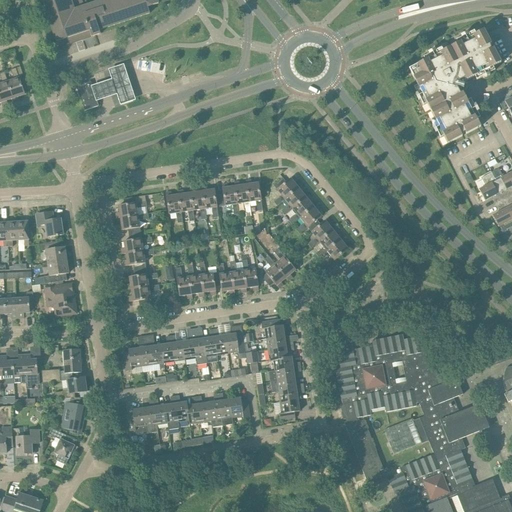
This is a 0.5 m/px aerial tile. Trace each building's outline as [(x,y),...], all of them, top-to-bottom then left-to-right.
[(103,0),(84,7),(81,0),(42,0),(58,48),(100,34),(99,30),(150,14),(148,7),(158,4),(157,0),(103,0)] [(491,45),(484,31),(409,69),(448,144),(462,137),(461,135),(465,133),(466,135),(481,127),(477,119),(480,118),(477,112),(479,111),(475,104),(474,105),(471,99),(467,101),(462,91),(464,90),(466,84),(465,82),(475,77),(477,80),(483,77),(483,79),(490,75),(489,74),(495,71),(493,67),(501,63),(493,49),(492,50),(490,46),(491,45)] [(92,86),(97,101),(118,94),(121,104),(136,99),(124,64),(109,69),(112,79),(92,86)] [(7,82),(13,97),(13,99),(14,103),(17,102),(16,101),(19,100),(18,97),(25,95),(16,69),(11,70),(14,80),(7,82)] [(7,82),(4,72),(0,73),(0,75),(3,83),(0,84),(0,97),(2,103),(3,106),(5,106),(5,105),(8,104),(7,101),(13,99),(13,97),(7,82)] [(90,82),(76,87),(84,111),(99,107),(90,82)] [(499,169),(492,172),(496,181),(506,200),(511,196),(511,189),(510,190),(509,188),(511,186),(511,172),(503,177),(499,169)] [(492,172),(481,178),(486,187),(479,190),(485,201),(494,196),(495,198),(493,199),(496,205),(506,200),(496,181),(492,172)] [(285,200),(302,186),(301,186),(299,188),(294,183),(296,182),(295,179),(296,179),(294,177),(291,179),(286,183),(283,178),(273,186),(281,196),(274,202),(277,206),(285,200)] [(246,185),(249,202),(256,201),(258,212),(263,211),(259,183),(252,184),(251,182),(249,182),(248,181),(246,181),(246,185)] [(234,183),(234,187),(237,204),(244,203),(246,213),(251,213),(249,202),(246,185),(240,186),(239,183),(237,184),(236,183),(234,183)] [(237,204),(234,187),(228,188),(227,185),(225,186),(225,184),(222,185),(223,189),(222,189),(223,194),(217,195),(219,207),(232,205),(234,215),(239,215),(237,204)] [(302,186),(285,200),(289,205),(281,211),(284,215),(292,209),(309,195),(306,198),(305,196),(302,192),(304,191),(302,189),(303,188),(302,186)] [(202,188),(202,192),(205,209),(212,208),(214,218),(219,217),(214,190),(207,191),(207,188),(204,189),(204,188),(202,188)] [(190,193),(193,211),(200,210),(202,220),(207,219),(205,209),(202,192),(195,193),(195,190),(193,190),(192,189),(190,190),(190,193)] [(178,195),(181,213),(188,211),(190,222),(195,221),(193,211),(190,193),(184,194),(183,192),(181,192),(180,191),(178,191),(178,195)] [(181,213),(178,195),(172,196),(171,194),(169,194),(169,193),(166,193),(167,197),(166,197),(169,214),(176,213),(178,224),(183,223),(181,213)] [(300,218),(300,219),(317,205),(314,207),(309,202),(312,200),(310,198),(311,197),(309,195),(292,209),(296,214),(289,220),(292,225),(300,218)] [(116,217),(116,219),(120,219),(120,218),(146,215),(145,208),(147,207),(146,202),(145,196),(123,199),(124,205),(118,206),(119,213),(117,214),(117,216),(116,217)] [(511,227),(511,211),(506,200),(496,205),(499,210),(501,209),(502,211),(493,216),(498,227),(508,222),(511,228),(511,227)] [(328,219),(325,221),(321,225),(317,220),(322,217),(317,211),(319,209),(317,207),(318,207),(317,205),(300,219),(304,224),(296,230),(300,234),(308,228),(312,233),(328,219)] [(50,221),(49,213),(36,215),(38,226),(46,225),(47,237),(63,235),(60,220),(50,221)] [(120,219),(121,225),(119,226),(119,228),(118,228),(118,231),(122,230),(122,231),(128,230),(129,235),(141,233),(139,220),(149,219),(148,214),(146,215),(120,218),(120,219)] [(330,221),(328,219),(312,233),(316,238),(308,244),(311,248),(319,242),(336,229),(336,228),(333,231),(329,226),(331,224),(329,222),(330,221)] [(28,222),(18,223),(19,241),(24,241),(25,246),(29,246),(28,222)] [(7,223),(0,223),(0,241),(3,242),(4,247),(9,247),(7,223)] [(19,241),(18,223),(7,223),(9,247),(14,247),(13,241),(19,241)] [(336,229),(319,242),(323,247),(316,254),(319,258),(327,251),(344,238),(341,240),(340,239),(336,235),(338,233),(337,231),(338,230),(336,229)] [(126,254),(144,251),(143,244),(152,242),(152,237),(142,239),(141,233),(129,235),(130,241),(124,242),(125,249),(122,249),(123,252),(121,252),(122,255),(126,254)] [(265,239),(261,233),(254,238),(259,244),(265,239)] [(345,240),(344,238),(327,251),(331,257),(323,263),(326,267),(334,261),(335,261),(348,250),(344,244),(346,243),(344,240),(345,240)] [(46,251),(48,264),(67,261),(65,248),(58,249),(57,242),(39,245),(40,251),(46,251)] [(280,260),(275,264),(286,279),(289,281),(291,280),(290,279),(292,277),(290,275),(296,271),(278,249),(273,252),(280,260)] [(144,251),(126,254),(127,261),(124,261),(124,264),(123,264),(124,267),(127,266),(133,265),(134,271),(139,270),(147,269),(145,256),(154,254),(154,250),(146,251),(144,251)] [(286,279),(275,264),(268,257),(264,260),(271,268),(265,272),(266,274),(262,278),(269,287),(274,283),(277,286),(279,289),(281,287),(283,285),(281,283),(286,279)] [(242,261),(243,271),(246,289),(253,288),(253,291),(256,290),(256,291),(259,291),(258,287),(256,269),(249,270),(247,260),(242,261)] [(69,274),(67,261),(48,264),(50,276),(44,277),(45,284),(63,282),(62,275),(69,274)] [(246,289),(243,271),(237,272),(235,262),(230,263),(232,273),(234,291),(241,290),(241,292),(244,292),(244,293),(247,293),(246,289)] [(235,294),(234,291),(232,273),(225,274),(223,264),(218,265),(219,275),(221,287),(222,293),(229,291),(229,294),(232,294),(232,295),(235,294)] [(221,287),(219,275),(214,275),(214,274),(207,275),(205,265),(200,265),(201,275),(204,293),(210,292),(211,295),(213,295),(214,296),(216,295),(216,291),(215,288),(221,287)] [(204,293),(201,275),(195,276),(193,266),(188,267),(190,277),(189,277),(192,295),(198,294),(199,297),(202,296),(202,297),(204,297),(204,293)] [(192,299),(192,295),(189,277),(183,278),(181,268),(175,269),(180,297),(187,296),(187,298),(190,298),(190,299),(192,299)] [(131,290),(150,287),(148,280),(158,278),(157,273),(147,274),(147,269),(139,270),(134,271),(135,277),(129,278),(130,285),(128,285),(128,288),(127,288),(127,290),(131,290)] [(150,287),(131,290),(132,297),(129,297),(130,300),(129,300),(129,302),(133,302),(139,301),(140,307),(151,305),(150,292),(160,291),(159,286),(150,287)] [(66,294),(65,287),(45,290),(48,305),(56,304),(57,310),(61,310),(62,314),(72,313),(74,310),(72,294),(66,294)] [(18,319),(24,319),(24,316),(30,316),(30,313),(34,313),(33,293),(26,293),(27,298),(17,299),(18,319)] [(17,299),(5,300),(6,315),(11,314),(12,319),(18,319),(17,299)] [(267,340),(284,337),(282,319),(261,322),(262,329),(265,329),(267,340)] [(232,335),(226,336),(229,354),(237,352),(238,359),(246,358),(247,365),(245,354),(245,350),(241,326),(231,327),(232,335)] [(204,339),(206,357),(217,356),(213,330),(209,331),(210,338),(204,339)] [(217,356),(229,354),(226,336),(219,337),(218,330),(213,330),(217,356)] [(182,342),(185,360),(196,359),(192,333),(187,334),(189,341),(182,342)] [(207,364),(206,357),(204,339),(197,340),(196,333),(192,333),(196,359),(197,366),(207,364)] [(422,444),(428,441),(434,455),(435,455),(437,460),(460,451),(465,449),(461,439),(448,444),(439,421),(459,413),(453,399),(463,395),(457,379),(439,386),(433,372),(436,371),(425,344),(420,345),(419,337),(404,340),(403,335),(372,341),(373,346),(357,349),(358,351),(353,352),(352,345),(341,347),(342,352),(337,353),(340,369),(335,370),(341,400),(342,400),(343,405),(340,405),(343,420),(346,419),(346,422),(344,423),(368,486),(382,481),(379,472),(383,470),(364,420),(357,423),(356,419),(371,416),(370,411),(385,408),(386,413),(417,407),(416,404),(419,403),(424,417),(412,422),(411,419),(384,430),(393,455),(421,443),(422,444)] [(171,337),(174,362),(185,360),(182,342),(176,343),(175,336),(171,337)] [(164,364),(174,362),(171,337),(166,337),(167,345),(161,346),(164,364)] [(267,340),(269,350),(293,346),(293,342),(285,343),(284,337),(267,340)] [(149,340),(153,365),(159,364),(160,369),(164,369),(164,364),(161,346),(155,347),(154,339),(149,340)] [(143,367),(153,365),(149,340),(145,340),(146,348),(140,349),(143,367)] [(294,351),(293,346),(269,350),(270,362),(274,361),(274,360),(288,358),(287,358),(287,352),(294,351)] [(143,367),(140,349),(123,351),(126,372),(132,371),(132,369),(143,367)] [(67,381),(72,380),(72,374),(82,373),(80,350),(63,351),(64,372),(60,372),(60,370),(42,371),(42,383),(48,383),(58,382),(67,381)] [(249,353),(245,354),(247,365),(251,364),(259,362),(257,352),(251,353),(249,353)] [(31,360),(31,355),(24,356),(26,375),(26,384),(26,389),(32,389),(32,384),(40,383),(39,374),(38,374),(37,360),(31,360)] [(26,375),(24,356),(18,356),(18,361),(13,361),(14,376),(20,376),(21,384),(26,384),(26,375)] [(0,357),(2,377),(2,387),(5,387),(7,384),(14,384),(14,376),(13,361),(7,362),(7,357),(0,357)] [(274,361),(276,371),(300,367),(300,363),(292,364),(291,357),(287,358),(288,358),(274,360),(274,361)] [(276,371),(269,372),(271,382),(295,379),(294,373),(301,372),(300,367),(276,371)] [(511,367),(506,368),(504,373),(503,378),(504,383),(505,388),(507,393),(504,395),(508,403),(510,402),(511,406),(511,367)] [(72,380),(67,381),(69,393),(55,393),(55,399),(75,398),(75,394),(86,392),(84,378),(72,380)] [(295,379),(271,382),(273,393),(279,392),(304,388),(303,384),(296,385),(295,379)] [(279,392),(280,403),(298,400),(297,394),(304,393),(304,388),(279,392)] [(223,426),(218,394),(213,395),(215,402),(209,403),(211,422),(212,428),(223,426)] [(218,394),(223,426),(233,425),(233,418),(231,400),(223,401),(222,394),(218,394)] [(179,422),(189,421),(187,407),(188,406),(187,403),(180,404),(179,396),(175,397),(179,422)] [(166,406),(166,409),(169,424),(170,430),(180,429),(179,422),(175,397),(170,398),(171,405),(166,406)] [(201,423),(197,397),(192,398),(193,406),(188,406),(187,407),(189,421),(189,425),(201,423)] [(197,397),(201,423),(211,422),(209,403),(202,404),(201,397),(197,397)] [(154,400),(156,414),(157,425),(169,424),(166,409),(166,406),(159,407),(158,399),(154,400)] [(241,399),(231,400),(233,418),(243,417),(243,419),(250,418),(247,400),(241,401),(241,399)] [(157,425),(156,414),(154,400),(149,401),(150,408),(144,409),(147,427),(148,434),(158,432),(157,425)] [(298,400),(280,403),(282,414),(279,414),(280,421),(295,418),(294,413),(300,412),(298,400)] [(67,413),(66,417),(84,420),(87,404),(78,402),(77,406),(65,403),(64,412),(67,413)] [(480,405),(459,413),(439,421),(448,444),(461,439),(489,428),(480,405)] [(136,429),(147,427),(144,409),(132,411),(133,416),(127,417),(130,432),(136,431),(136,429)] [(81,435),(84,420),(66,417),(65,420),(62,420),(61,429),(74,432),(73,434),(81,435)] [(2,435),(0,434),(0,453),(7,453),(6,443),(14,443),(13,428),(2,429),(2,435)] [(68,437),(53,430),(51,435),(60,440),(54,453),(59,456),(56,461),(66,465),(68,460),(69,460),(75,446),(66,442),(68,437)] [(39,444),(38,431),(25,431),(26,438),(17,438),(17,455),(32,454),(31,444),(39,444)] [(203,438),(192,440),(193,446),(204,444),(203,438)] [(183,448),(193,446),(192,440),(182,442),(183,448)] [(511,505),(511,504),(508,495),(497,500),(490,483),(476,488),(460,451),(437,460),(435,455),(434,455),(406,466),(408,471),(388,479),(394,494),(399,492),(406,511),(511,511),(509,506),(511,505)] [(40,511),(44,501),(19,493),(17,500),(5,496),(1,511),(4,511),(14,511),(15,510),(21,511),(40,511)]
